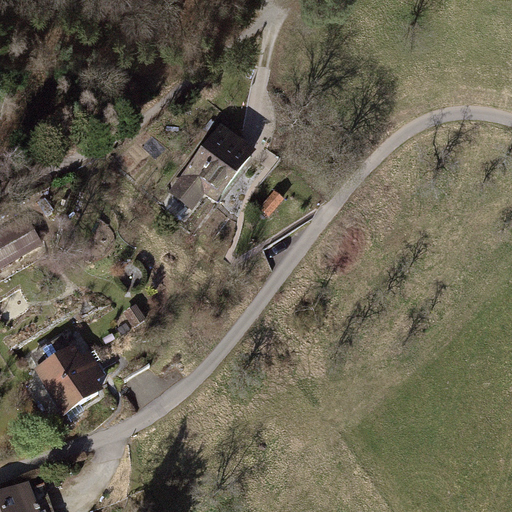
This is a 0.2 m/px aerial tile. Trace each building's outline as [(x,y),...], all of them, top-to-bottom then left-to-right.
[(222,131),(169,195),(193,215),(206,199),(217,208),(257,159),(222,131)] [(275,193),(260,211),(271,220),(286,202),(275,193)] [(0,252),(0,273),(47,247),(38,231),(0,252)] [(41,372),(36,375),(66,423),(107,398),(100,387),(108,382),(92,356),(84,361),(77,350),(73,352),(65,339),(32,358),(41,372)] [(39,511),(30,486),(0,496),(0,511),(39,511)]
